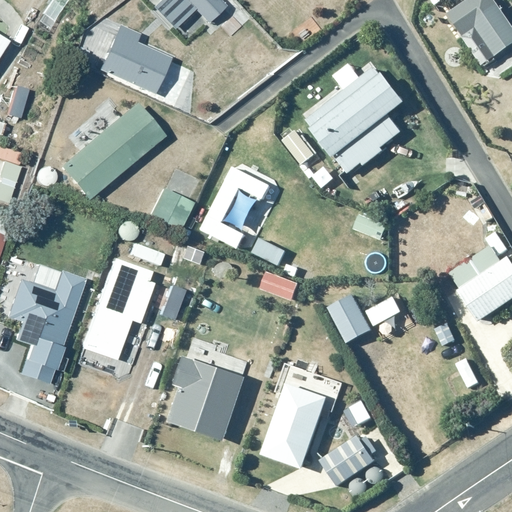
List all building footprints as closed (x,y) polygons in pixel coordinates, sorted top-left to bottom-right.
[(162,0),(155,7),(187,41),(203,25),(212,35),(224,24),(236,12),(224,0),(162,0)] [(511,18),(500,0),(475,0),(452,16),(466,38),(480,29),(499,58),(511,50),(511,18)] [(0,60),(12,40),(0,32),(0,60)] [(143,89),(149,77),(124,63),(117,75),(143,89)] [(310,122),(349,171),(342,177),(350,187),(360,179),(356,174),(423,120),(412,106),(380,66),(310,122)] [(178,90),(154,79),(148,91),(172,103),(178,90)] [(169,133),(141,101),(66,169),(93,200),(169,133)] [(321,155),(301,130),(287,141),(308,166),(321,155)] [(274,186),(237,166),(204,231),(242,250),(249,236),(227,224),(244,190),(266,201),(274,186)] [(197,203),(166,188),(152,216),(183,231),(197,203)] [(484,195),(473,203),(490,226),(501,218),(484,195)] [(389,226),(363,215),(357,229),(383,240),(389,226)] [(511,304),(511,251),(499,230),(488,236),(495,247),(453,274),(483,322),(511,304)] [(0,261),(9,236),(0,232),(0,261)] [(211,252),(192,243),(185,259),(204,268),(211,252)] [(160,283),(150,279),(153,272),(118,259),(85,350),(120,362),(134,323),(144,326),(160,283)] [(305,285),(272,272),(264,291),(298,304),(305,285)] [(66,273),(60,292),(26,281),(16,306),(11,318),(25,323),(19,342),(29,345),(19,375),(56,387),(90,281),(66,273)] [(377,332),(355,292),(331,306),(352,345),(377,332)] [(408,314),(399,297),(371,312),(380,328),(408,314)] [(453,320),(438,328),(446,346),(462,337),(453,320)] [(231,345),(216,340),(215,344),(195,337),(178,387),(182,388),(171,422),(226,440),(248,377),(243,376),(249,359),(228,352),(231,345)] [(309,471),(335,399),(308,389),(314,373),(299,367),(267,456),(309,471)] [(341,488),(381,463),(363,434),(323,458),(341,488)]
